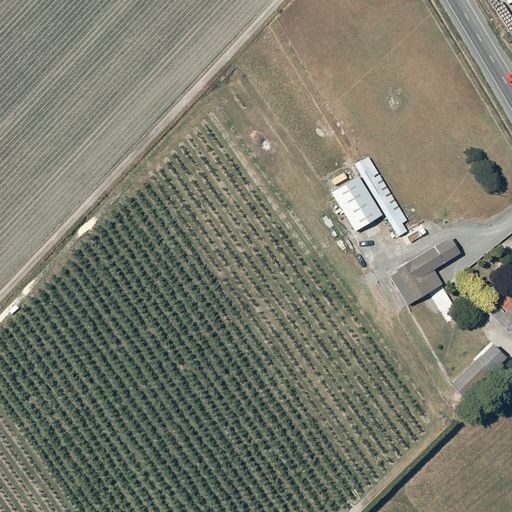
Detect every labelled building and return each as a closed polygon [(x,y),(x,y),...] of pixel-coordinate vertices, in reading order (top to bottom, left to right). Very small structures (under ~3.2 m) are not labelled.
[(406,220),(368,156),(354,164),(360,174),(359,175),(331,191),(354,231),(382,214),(384,213),(398,236),(406,231),(401,223),(406,220)] [(459,252),(449,236),(389,276),(408,305),(442,283),(432,269),(459,252)] [(511,303),(503,314),(499,311),(493,318),(505,329),(507,327),(511,331),(511,303)] [(504,357),(490,342),(475,356),(489,371),(504,357)] [(486,373),(473,361),(451,384),(464,397),(486,373)]
